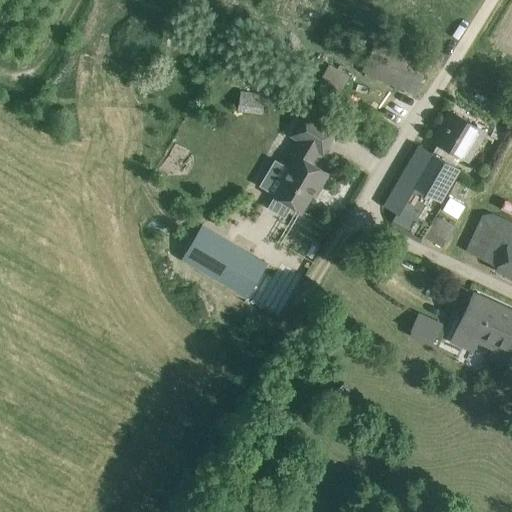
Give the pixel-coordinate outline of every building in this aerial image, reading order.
[(356,58),(367,36),(348,28),(338,50),(356,58)] [(429,63),(411,55),(376,40),(362,71),(415,95),(429,63)] [(329,64),(318,85),(338,95),(348,74),(329,64)] [(268,111),(269,90),(243,89),(242,111),(268,111)] [(323,153),(336,130),(305,112),(292,135),(301,140),(287,164),(290,166),(274,194),(302,210),(316,186),(320,188),(329,173),(306,160),(313,147),(323,153)] [(478,127),(472,124),(455,114),(432,153),(420,145),(385,205),(398,212),(391,223),(421,242),(425,236),(437,215),(463,171),(455,167),(462,156),(468,160),(476,147),(468,143),(478,127)] [(451,197),(446,211),(462,216),(467,203),(451,197)] [(511,222),(504,218),(491,214),(482,216),(466,251),(497,266),(495,269),(511,276),(511,222)] [(246,293),(262,267),(216,240),(219,235),(204,226),(185,257),(246,293)] [(511,368),(511,309),(474,291),(451,341),(475,352),(480,340),(494,346),(489,358),(511,368)] [(410,348),(425,356),(436,334),(421,326),(410,348)]
